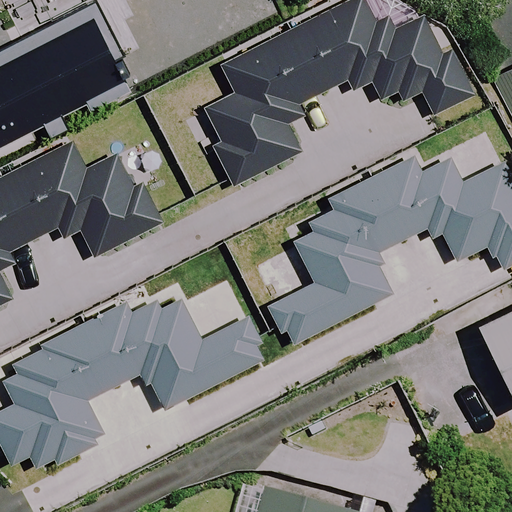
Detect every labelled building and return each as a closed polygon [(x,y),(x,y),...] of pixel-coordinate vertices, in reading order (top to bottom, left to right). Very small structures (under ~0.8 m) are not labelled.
[(0,138),(94,74),(43,0),(42,0),(0,29),(0,138)] [(511,60),(488,75),(511,115),(511,60)] [(0,334),(1,335),(67,266),(182,212),(140,124),(52,165),(42,156),(0,199),(0,334)] [(278,380),(227,270),(145,308),(165,352),(11,425),(29,464),(42,491),(278,380)] [(511,307),(389,366),(442,480),(511,446),(511,307)] [(341,511),(260,489),(253,511),(341,511)]
